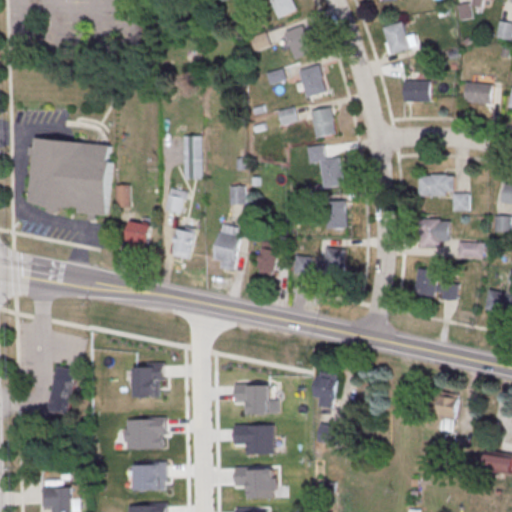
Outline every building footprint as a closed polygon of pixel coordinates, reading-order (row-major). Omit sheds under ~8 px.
[(271,0),(279,17),(299,9),(294,0),(271,0)] [(473,0),(473,2),(488,8),(490,0),(473,0)] [(498,38),(511,39),(511,32),(511,21),(500,20),(498,38)] [(384,27),(392,53),(418,46),(413,31),(407,32),(404,21),(384,27)] [(314,51),(303,25),(286,32),(297,58),(314,51)] [(307,96),(327,92),(321,64),(301,69),(307,96)] [(406,80),(406,101),(432,101),(432,80),(406,80)] [(494,82),(467,82),(467,102),(494,102),(494,82)] [(312,110),(316,137),(336,133),(332,106),(312,110)] [(297,121),(295,107),(280,110),(282,123),(297,121)] [(184,135),(184,179),(203,179),(203,135),(184,135)] [(37,137),(111,145),(110,159),(114,160),(108,214),(97,213),(97,219),(89,218),(90,213),(70,211),(70,207),(61,206),(61,212),(47,211),(48,205),(30,203),(37,137)] [(343,158),(323,159),(324,186),(345,185),(343,158)] [(420,195),(455,195),(456,174),(421,174),(420,195)] [(130,184),(118,184),(118,206),(130,206),(130,184)] [(506,185),(511,186),(511,205),(502,204),(506,185)] [(245,186),(232,186),(232,203),(245,203),(245,186)] [(183,213),(187,190),(171,187),(167,209),(183,213)] [(348,200),(328,200),(328,228),(348,228),(348,200)] [(511,231),(511,215),(496,215),(496,231),(511,231)] [(451,218),(424,218),(424,245),(451,245),(451,218)] [(154,225),(132,220),(127,243),(149,247),(154,225)] [(173,254),(190,259),(198,229),(181,224),(173,254)] [(215,266),(237,269),(244,227),(222,224),(215,266)] [(257,270),(272,275),(282,245),(267,240),(257,270)] [(484,241),(460,241),(460,257),(484,257),(484,241)] [(345,246),(323,246),(323,272),(345,272),(345,246)] [(439,281),(440,270),(420,268),(417,295),(458,300),(460,283),(439,281)] [(492,292),(511,295),(511,316),(488,312),(492,292)] [(60,368),(81,373),(71,417),(51,413),(60,368)] [(338,405),(338,373),(317,373),(317,405),(338,405)] [(458,430),(458,397),(443,397),(443,430),(458,430)] [(320,441),(340,443),(342,425),(322,423),(320,441)] [(511,474),(511,473),(511,455),(491,450),(486,467),(511,474)] [(69,480),(45,480),(45,509),(54,509),(53,511),(82,511),(83,486),(69,486),(69,480)]
